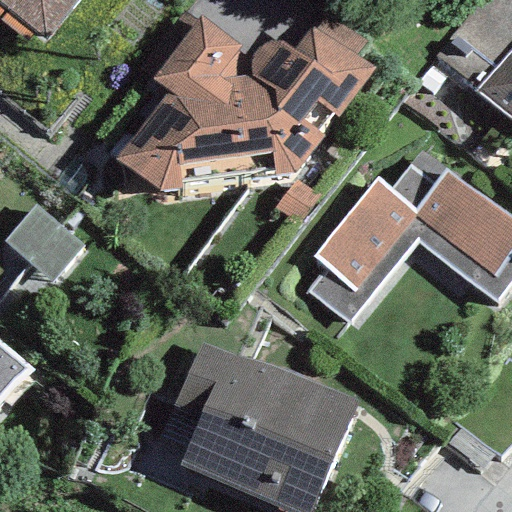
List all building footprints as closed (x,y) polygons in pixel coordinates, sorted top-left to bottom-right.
[(0,0),(0,7),(54,51),(95,0),(0,0)] [(511,54),(511,0),(484,0),(443,52),(487,86),(511,54)] [(130,173),(171,204),(293,189),(282,204),(310,225),(330,198),(314,186),(338,153),(317,138),(329,123),(348,137),(388,83),(323,35),(296,56),(248,60),(193,18),(151,72),(186,99),(158,136),(130,173)] [(511,78),(494,100),(511,114),(511,78)] [(308,294),(351,328),(418,245),(497,308),(511,289),(511,228),(422,157),(392,194),(378,183),(315,262),(326,271),(308,294)] [(96,254),(39,206),(6,246),(62,293),(96,254)] [(0,440),(60,372),(0,319),(0,440)] [(309,511),(353,409),(200,345),(173,410),(200,421),(177,474),(268,511),(309,511)]
